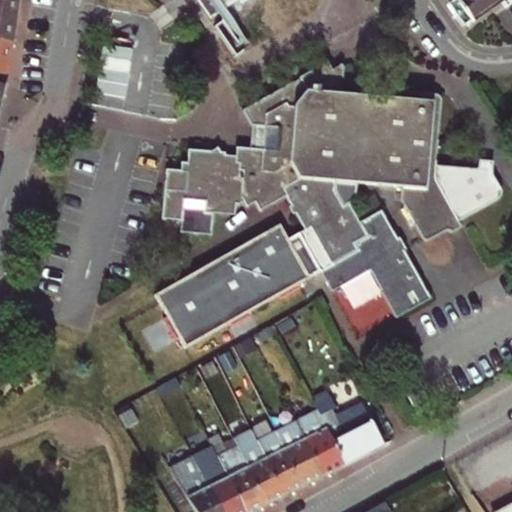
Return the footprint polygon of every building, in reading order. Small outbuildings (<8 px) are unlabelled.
[(0,0),(0,38),(13,40),(18,0),(0,0)] [(197,0),(210,18),(235,0),(197,0)] [(452,0),(450,0),(447,3),(462,25),(468,21),(452,0)] [(452,0),(468,21),(500,0),(452,0)] [(0,82),(6,84),(13,40),(0,38),(0,82)] [(320,272),(331,292),(369,271),(396,318),(430,299),(403,250),(396,239),(380,211),(360,223),(348,202),(342,205),(333,190),(335,180),(400,186),(400,199),(421,236),(427,240),(431,240),(442,232),(447,230),(452,232),(461,226),(458,220),(496,199),(502,194),(501,189),(489,170),(488,165),(478,164),(475,168),(435,164),(436,159),(438,130),(441,97),(435,93),(408,90),(407,100),(389,98),(341,93),(344,66),(341,63),(332,68),(326,61),(302,75),(300,78),(243,109),(252,125),(256,125),(264,125),(263,149),(254,148),(237,147),(236,155),(235,162),(224,161),(225,154),(226,152),(221,151),(217,146),(209,150),(188,149),(186,162),(180,161),(179,170),(165,169),(160,219),(179,220),(178,232),(210,234),(212,213),(212,210),(226,211),(227,203),(236,204),(243,202),(244,204),(253,199),(255,202),(260,211),(284,197),(304,231),(287,240),(278,224),(264,232),(262,230),(241,243),(242,245),(224,256),(222,253),(187,274),(188,276),(153,296),(166,318),(162,320),(175,342),(179,340),(184,350),(227,325),(230,329),(252,316),(249,312),(277,297),(279,301),(300,288),(298,284),(320,272)] [(264,125),(256,125),(254,148),(263,149),(264,125)] [(236,155),(225,154),(224,161),(235,162),(236,155)] [(253,199),(244,204),(246,207),(255,202),(253,199)] [(212,210),(212,213),(235,214),(236,204),(227,203),(226,211),(212,210)] [(399,237),(396,239),(403,250),(405,248),(399,237)] [(325,396),(312,402),(319,414),(344,464),(383,444),(364,407),(338,421),(325,396)] [(319,414),(296,425),(322,475),(344,464),(319,414)] [(296,425),(277,435),(279,439),(303,485),(322,475),(296,425)] [(255,440),(249,429),(243,432),(248,443),(255,440)] [(207,438),(216,456),(244,511),(249,511),(265,504),(240,454),(232,438),(223,442),(218,433),(207,438)] [(277,435),(258,446),(282,495),(303,485),(279,439),(277,435)] [(258,446),(240,454),(265,504),(282,495),(258,446)] [(203,452),(192,458),(220,511),(244,511),(216,456),(208,460),(203,452)] [(170,469),(195,511),(220,511),(192,458),(191,458),(170,469)]
